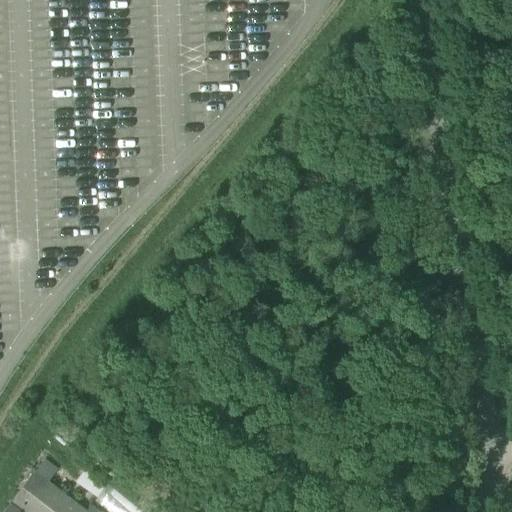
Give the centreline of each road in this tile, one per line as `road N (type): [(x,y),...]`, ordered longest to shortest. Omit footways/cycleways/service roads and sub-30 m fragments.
road 1 (unclassified): [(479,511),(489,446),(422,0)]
road 2 (unknown): [(188,0),(194,150)]
